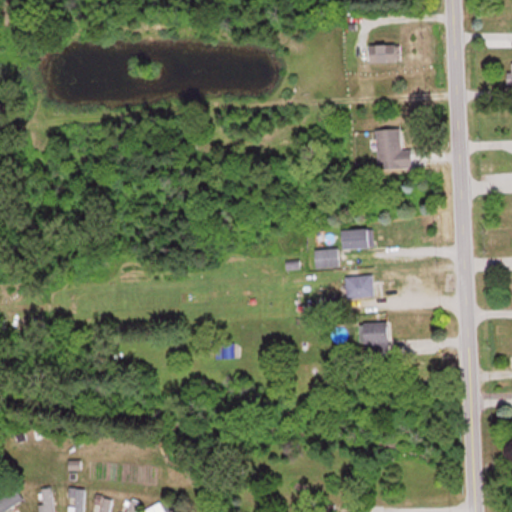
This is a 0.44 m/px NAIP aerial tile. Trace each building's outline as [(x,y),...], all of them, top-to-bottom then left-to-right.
[(401,43),(372,43),(372,60),(401,60),(401,43)] [(413,147),(403,148),(401,126),(377,128),(380,168),(414,166),(413,147)] [(374,227),(345,228),(345,247),(375,247),(374,227)] [(318,267),(341,265),(339,247),(316,249),(318,267)] [(347,296),(375,296),(375,274),(347,274),(347,296)] [(390,344),(390,321),(362,321),(362,344),(390,344)] [(0,511),(1,511),(25,499),(16,483),(0,492),(0,511)] [(55,511),(53,486),(44,487),(45,503),(42,503),(43,511),(55,511)] [(85,511),(86,487),(70,487),(70,502),(70,511),(85,511)] [(96,503),(98,504),(95,511),(110,511),(115,498),(99,493),(96,503)] [(124,511),(121,510),(120,511),(136,511),(140,502),(132,499),(127,511),(124,511)] [(149,511),(168,511),(163,501),(148,508),(149,511)]
